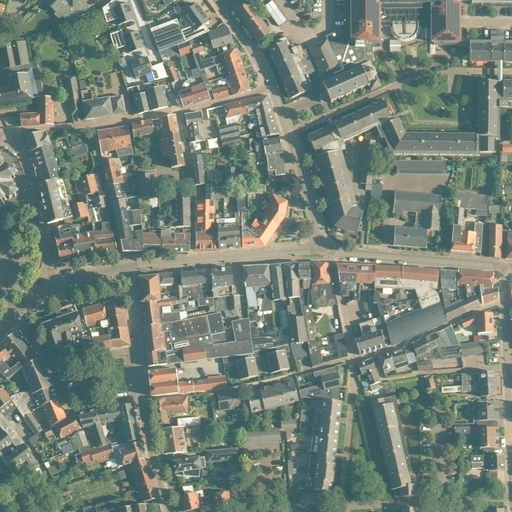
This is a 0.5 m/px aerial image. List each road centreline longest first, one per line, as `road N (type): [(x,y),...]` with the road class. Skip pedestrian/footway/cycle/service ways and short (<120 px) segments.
road 1 (residential): [(323,251),(274,88)]
road 2 (residential): [(192,260),(179,111)]
road 3 (residential): [(122,267),(93,124)]
road 4 (residential): [(385,256),(389,180),(445,182)]
road 5 (residential): [(192,260),(323,251)]
road 6 (residential): [(48,365),(69,407),(142,396)]
road 7 (residential): [(385,256),(505,266)]
